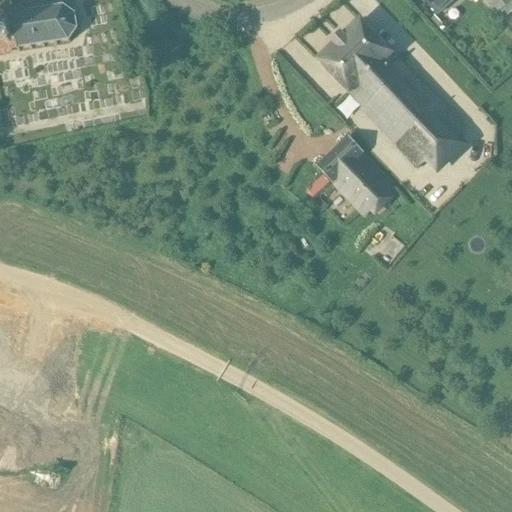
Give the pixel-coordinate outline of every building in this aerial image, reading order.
[(423,0),(437,17),(456,0),(423,0)] [(511,0),(487,0),(498,12),(511,0)] [(0,2),(0,50),(13,49),(13,46),(16,45),(17,51),(69,42),(78,30),(75,16),(63,8),(24,14),(23,7),(11,9),(10,1),(0,2)] [(318,62),(317,63),(349,96),(351,95),(363,108),(362,109),(418,168),(424,162),(455,133),(461,127),(412,75),(411,77),(391,56),(393,55),(361,22),(361,21),(345,36),(343,38),(342,36),(335,43),(333,44),(335,46),(334,46),(318,62)] [(350,139),(318,169),(324,175),(331,183),(331,182),(364,218),(395,188),(362,153),(363,153),(350,139)]
